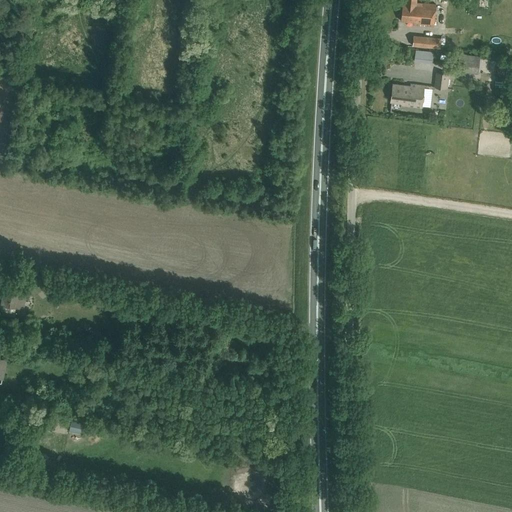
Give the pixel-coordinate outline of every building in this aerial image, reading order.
[(411,24),(433,26),(435,4),(416,2),(415,0),(405,0),(405,4),(402,3),(401,20),(411,21),(411,24)] [(423,36),(422,47),(440,49),(441,38),(423,36)] [(459,53),(457,71),(478,74),(478,69),(490,71),(491,58),(459,53)] [(447,89),(449,73),(436,72),(434,87),(447,89)] [(401,102),(402,105),(421,107),(424,84),(410,83),(410,85),(392,83),(390,101),(401,102)] [(7,286),(3,305),(22,309),(25,290),(7,286)] [(71,432),(89,432),(89,424),(71,424),(71,432)]
